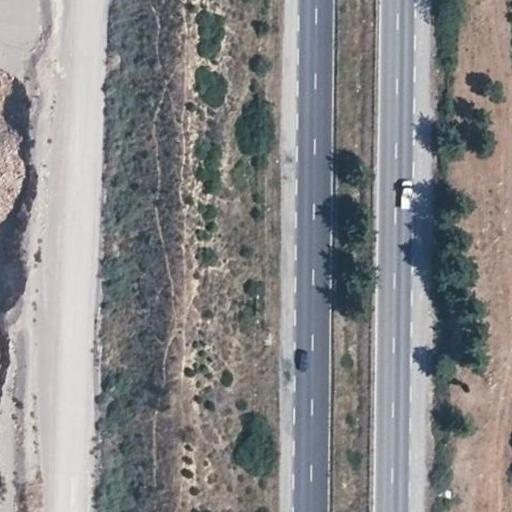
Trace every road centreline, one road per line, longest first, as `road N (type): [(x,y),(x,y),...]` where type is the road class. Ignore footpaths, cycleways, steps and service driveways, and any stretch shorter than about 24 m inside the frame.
road 1 (primary): [(320,0),(314,511)]
road 2 (primary): [(399,511),(404,0)]
